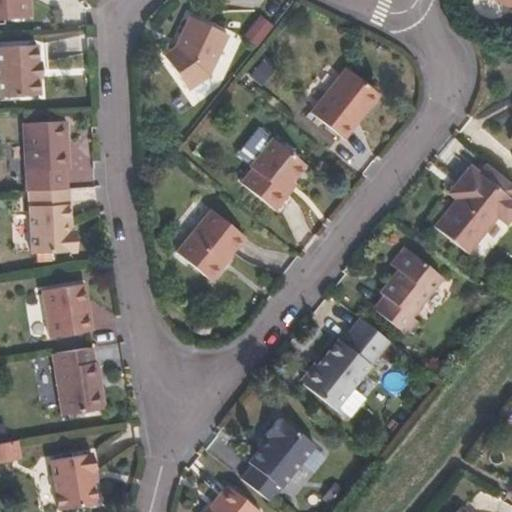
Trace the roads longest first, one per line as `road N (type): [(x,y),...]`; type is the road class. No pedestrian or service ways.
road 1 (residential): [(177,402),(249,356),(452,100),(447,55),(408,15)]
road 2 (residential): [(135,0),(114,40),(140,335),(177,402)]
